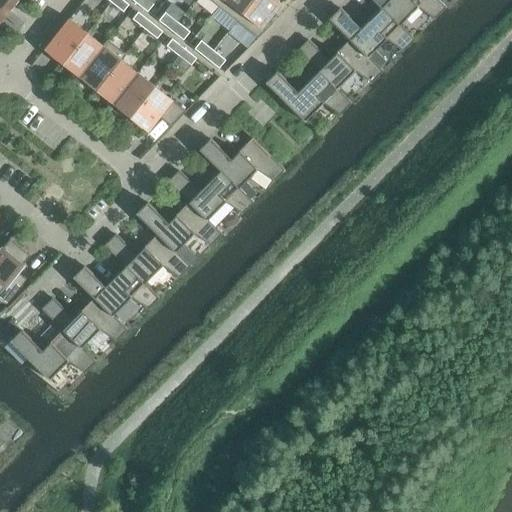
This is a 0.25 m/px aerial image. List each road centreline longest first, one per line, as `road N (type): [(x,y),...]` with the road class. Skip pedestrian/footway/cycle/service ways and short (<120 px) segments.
road 1 (residential): [(149,176),(324,0)]
road 2 (residential): [(7,65),(149,176)]
